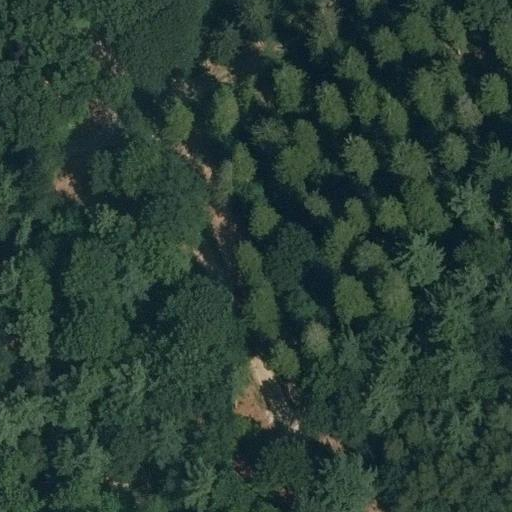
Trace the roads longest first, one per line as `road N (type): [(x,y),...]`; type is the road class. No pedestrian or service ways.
road 1 (track): [(78,0),(222,299),(310,511)]
road 2 (track): [(72,153),(140,126),(362,0)]
